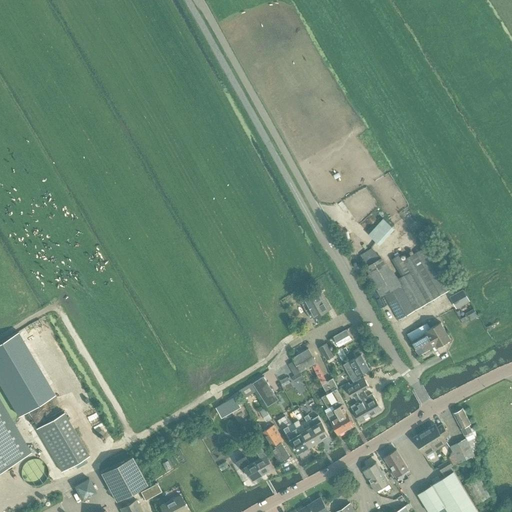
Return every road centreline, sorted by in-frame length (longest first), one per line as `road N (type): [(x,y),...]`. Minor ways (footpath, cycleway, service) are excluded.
road 1 (unclassified): [(430,410),(198,0)]
road 2 (track): [(134,438),(53,303),(0,333)]
road 3 (track): [(134,438),(293,338),(309,339)]
road 4 (tertiary): [(255,511),(430,410)]
